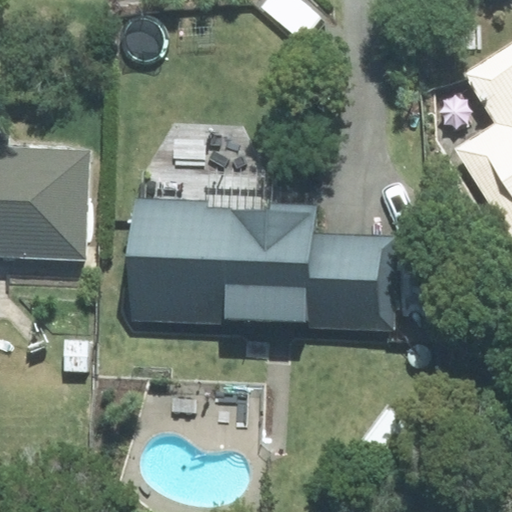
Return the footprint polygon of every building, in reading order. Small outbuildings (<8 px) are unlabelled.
[(511,42),(460,76),(493,127),(453,152),(511,243),(511,42)] [(0,261),(82,264),(85,155),(4,153),(5,138),(0,138),(0,261)] [(129,326),(389,333),(392,240),(310,237),(311,211),(262,208),(262,219),(250,218),(251,180),(203,179),(201,206),(132,204),(129,326)] [(480,248),(456,258),(462,277),(486,268),(480,248)] [(61,374),(84,375),(85,344),(62,344),(61,374)] [(440,429),(392,396),(353,452),(402,485),(440,429)]
